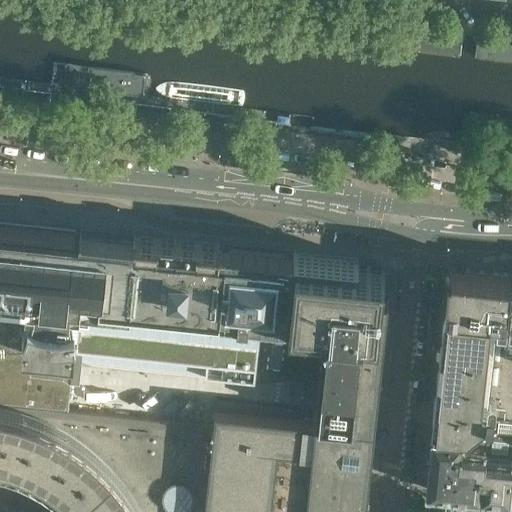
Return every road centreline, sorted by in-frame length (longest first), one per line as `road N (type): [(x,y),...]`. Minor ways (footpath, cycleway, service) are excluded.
road 1 (primary): [(426,225),(34,172)]
road 2 (residential): [(426,225),(394,511)]
